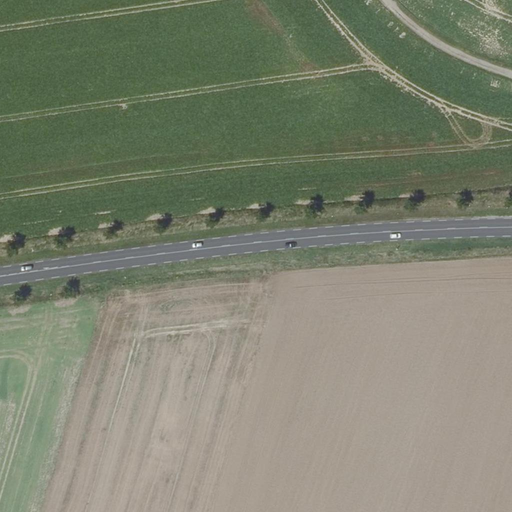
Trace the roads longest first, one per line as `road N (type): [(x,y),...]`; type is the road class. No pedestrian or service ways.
road 1 (primary): [(0,277),(149,254),(511,224)]
road 2 (track): [(511,73),(443,47),(385,0)]
